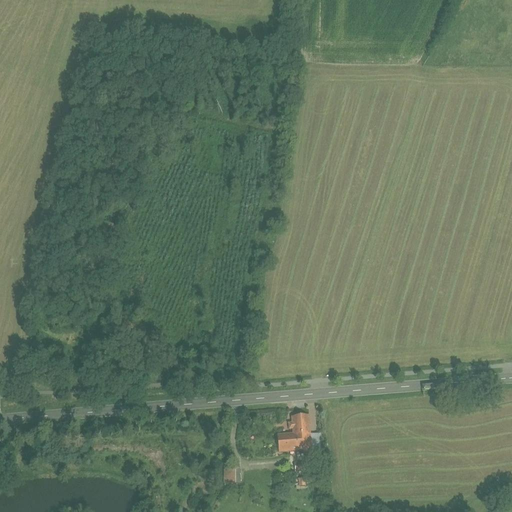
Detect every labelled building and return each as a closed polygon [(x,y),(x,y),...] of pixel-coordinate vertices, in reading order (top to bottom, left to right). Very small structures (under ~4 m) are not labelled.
[(309,437),(308,417),(290,418),(290,425),(287,425),(287,432),(291,432),(291,435),(276,436),(278,455),(310,453),(309,437)] [(319,436),(309,437),(310,453),(320,452),(319,436)] [(304,467),(294,467),(295,477),(305,476),(304,467)] [(235,490),(234,470),(231,470),(217,471),(218,490),(221,490),(235,490)] [(305,481),(296,483),(298,492),(307,490),(305,481)]
